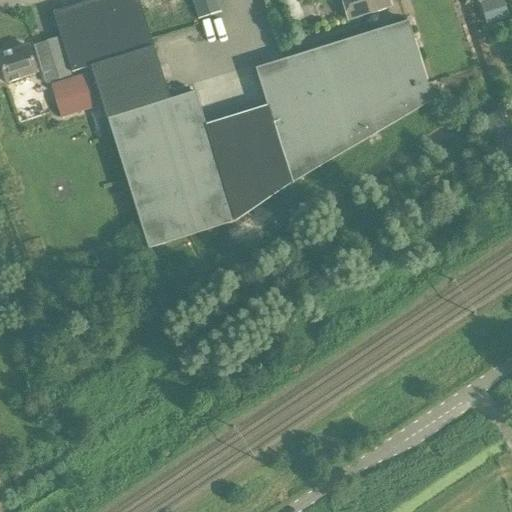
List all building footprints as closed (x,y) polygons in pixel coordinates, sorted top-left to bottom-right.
[(195,93),(170,100),(139,0),(95,0),(53,13),(61,38),(74,73),(91,68),(148,250),(234,223),(204,127),(205,127),(195,93)] [(192,0),(200,21),(220,14),(214,0),(192,0)] [(341,0),(348,23),(370,16),(364,0),(341,0)] [(364,0),(370,16),(391,9),(388,0),(364,0)] [(485,26),(508,19),(502,0),(491,0),(479,4),(485,26)] [(292,184),(432,101),(427,85),(408,22),(255,70),(267,108),(269,107),(292,184)] [(74,73),(61,38),(33,46),(46,85),(71,77),(70,74),(74,73)] [(0,64),(7,85),(37,75),(28,48),(0,56),(0,64)] [(50,86),(60,118),(95,108),(85,75),(50,86)] [(435,83),(427,85),(432,101),(440,98),(435,83)] [(234,223),(292,184),(269,107),(267,108),(205,127),(204,127),(234,223)] [(498,111),(480,123),(482,126),(503,156),(503,157),(511,150),(511,131),(500,114),(499,112),(498,111)]
